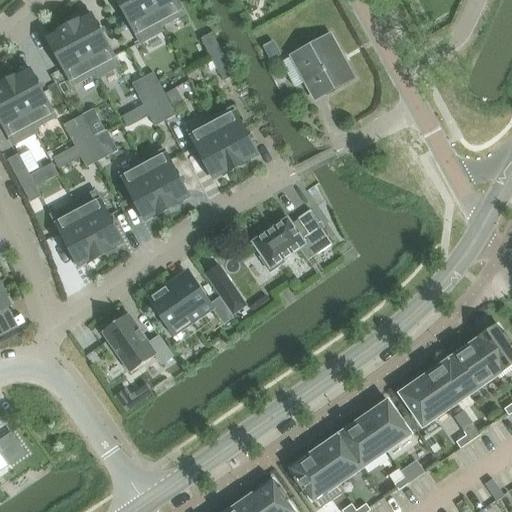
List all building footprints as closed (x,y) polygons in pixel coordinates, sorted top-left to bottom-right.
[(163,32),(146,0),(117,0),(141,44),(163,32)] [(174,0),(146,0),(163,32),(164,31),(161,27),(183,16),(174,0)] [(92,14),(69,26),(97,79),(120,67),(92,14)] [(97,79),(69,26),(47,38),(73,86),(95,75),(97,79)] [(212,34),(201,40),(213,61),(223,55),(212,34)] [(295,88),(301,85),(306,82),(316,100),(355,79),(346,61),(345,62),(331,36),(293,57),(292,56),(292,57),(282,63),(295,88)] [(281,56),(274,42),(263,48),(271,62),(281,56)] [(223,55),(213,61),(224,82),(235,76),(223,55)] [(30,69),(8,81),(36,134),(37,133),(34,129),(56,118),(30,69)] [(154,74),(143,79),(155,100),(165,95),(154,74)] [(143,79),(133,85),(144,106),(155,100),(143,79)] [(36,134),(8,81),(0,85),(0,119),(14,146),(36,134)] [(176,89),(166,94),(173,107),(183,101),(176,89)] [(165,95),(155,100),(166,122),(176,116),(165,95)] [(155,100),(144,106),(155,127),(166,122),(155,100)] [(233,109),(211,121),(237,169),(259,157),(233,109)] [(85,115),(75,121),(86,142),(96,136),(85,115)] [(75,121),(64,126),(75,147),(86,142),(75,121)] [(211,121),(189,133),(214,181),(237,169),(211,121)] [(96,136),(86,142),(97,163),(108,157),(96,136)] [(86,142),(75,147),(87,169),(97,163),(86,142)] [(165,151),(142,162),(168,211),(190,199),(165,151)] [(19,155),(8,161),(19,182),(30,176),(19,155)] [(142,162),(120,174),(146,223),(168,211),(142,162)] [(30,176),(19,182),(31,203),(41,197),(30,176)] [(96,192),(74,204),(102,257),(124,245),(96,192)] [(332,211),(325,201),(318,206),(325,216),(332,211)] [(102,257),(74,204),(52,216),(80,269),(102,257)] [(319,227),(319,226),(318,225),(319,224),(311,211),(297,220),(298,221),(292,226),(288,220),(253,243),(263,257),(260,259),(270,273),(285,263),(283,261),(300,249),(308,261),(332,245),(319,227)] [(220,266),(206,276),(224,302),(238,293),(220,266)] [(169,287),(150,300),(174,335),(212,309),(224,326),(234,319),(220,298),(210,305),(201,293),(193,280),(173,294),(169,287)] [(0,312),(12,306),(1,284),(0,283),(0,312)] [(129,315),(102,333),(131,374),(156,357),(162,365),(173,357),(159,337),(149,344),(129,315)] [(473,343),(496,377),(510,368),(511,366),(511,342),(506,334),(504,335),(498,326),(487,334),(479,340),(474,344),(473,343)] [(449,359),(448,359),(472,394),(473,394),(496,377),(473,343),(472,344),(473,345),(450,360),(449,359)] [(425,376),(448,411),(472,395),(472,394),(448,359),(447,360),(449,361),(426,377),(425,376)] [(425,378),(400,395),(424,428),(448,411),(425,376),(424,377),(425,378)] [(120,395),(116,398),(120,405),(127,415),(154,396),(147,387),(131,397),(124,402),(120,395)] [(363,418),(387,453),(411,435),(388,402),(364,419),(363,418)] [(338,434),(363,469),(387,453),(363,418),(362,419),(363,420),(340,435),(339,434),(338,434)] [(474,426),(464,433),(466,436),(471,443),(481,436),(474,426)] [(0,473),(10,466),(10,465),(24,455),(26,454),(12,434),(11,435),(0,442),(0,473)] [(363,469),(338,434),(338,435),(339,436),(316,452),(316,451),(315,451),(339,486),(344,494),(345,493),(340,485),(362,470),(363,469)] [(466,436),(456,443),(461,450),(471,443),(466,436)] [(339,486),(315,451),(314,452),(315,453),(291,470),(297,478),(294,480),(303,492),(305,491),(314,503),(319,511),(344,494),(339,486)] [(414,472),(405,478),(409,485),(419,478),(414,472)] [(405,478),(395,485),(399,492),(409,485),(405,478)] [(493,480),(485,486),(491,494),(498,489),(493,480)] [(265,511),(294,511),(288,503),(291,501),(282,488),(280,490),(274,482),(262,490),(258,493),(257,491),(256,492),(257,493),(254,495),(265,511)] [(498,489),(491,494),(497,502),(504,497),(498,489)] [(238,511),(265,511),(254,495),(251,497),(251,496),(250,497),(250,498),(247,500),(235,508),(238,511)]
